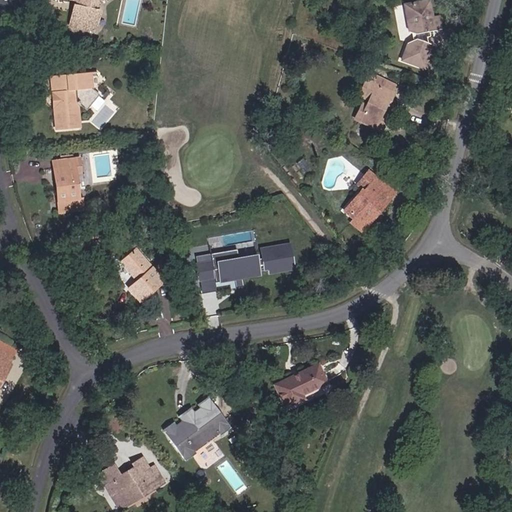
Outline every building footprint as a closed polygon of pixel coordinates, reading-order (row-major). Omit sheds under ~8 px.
[(52,0),(52,8),(63,9),(64,0),(52,0)] [(90,18),(91,11),(108,1),(107,0),(64,0),(63,9),(68,10),(65,37),(90,40),(93,18),(90,18)] [(434,45),(429,44),(432,32),(423,29),(423,19),(428,18),(427,14),(441,12),(437,0),(405,0),(409,16),(416,20),(416,27),(412,27),(406,30),(403,34),(400,47),(431,57),(434,45)] [(385,101),(388,93),(392,81),(378,75),(380,70),(368,65),(361,81),(370,85),(367,94),(361,108),(388,120),(394,105),(385,101)] [(392,81),(393,75),(380,70),(378,75),(392,81)] [(86,114),(98,101),(91,91),(89,77),(50,81),(51,96),(57,97),(58,108),(53,111),(54,134),(78,132),(76,105),(86,114)] [(388,93),(392,94),(397,82),(392,81),(388,93)] [(356,106),(361,108),(367,94),(362,92),(356,106)] [(58,171),(74,170),(72,161),(57,163),(58,171)] [(384,194),(389,197),(396,189),(381,178),(386,171),(379,165),(360,191),(358,189),(350,201),(359,208),(362,204),(372,212),(384,194)] [(54,205),(77,203),(74,170),(58,171),(51,172),(52,187),(55,187),(56,194),(53,195),(54,205)] [(396,189),(401,182),(386,171),(381,178),(396,189)] [(358,212),(371,222),(389,197),(384,194),(372,212),(362,204),(359,208),(358,212)] [(266,284),(280,266),(268,257),(268,245),(262,249),(259,241),(253,248),(247,249),(229,248),(229,243),(213,246),(216,273),(231,271),(233,273),(245,271),(247,267),(249,269),(248,273),(256,280),(255,282),(260,285),(261,284),(266,284)] [(128,306),(154,289),(130,254),(113,265),(127,286),(118,293),(128,306)] [(216,283),(217,289),(243,284),(242,278),(216,283)] [(15,355),(0,346),(0,355),(11,361),(15,355)] [(0,387),(9,372),(6,370),(11,361),(0,355),(0,387)] [(300,405),(299,399),(322,389),(312,370),(268,392),(279,414),(300,405)] [(214,443),(225,435),(201,402),(191,410),(193,414),(189,417),(176,426),(169,431),(166,427),(156,435),(180,467),(190,461),(188,459),(185,454),(209,436),(212,441),(214,443)] [(176,426),(189,417),(185,413),(173,423),(176,426)] [(185,454),(188,459),(212,441),(209,436),(185,454)] [(5,456),(15,459),(18,449),(7,446),(5,456)] [(146,495),(156,489),(146,473),(139,462),(130,467),(132,470),(116,480),(109,470),(95,478),(102,490),(108,487),(122,509),(130,504),(128,500),(143,492),(146,495)] [(156,489),(163,485),(153,469),(146,473),(156,489)] [(114,511),(116,511),(122,509),(108,487),(102,490),(114,511)] [(128,500),(130,504),(146,495),(143,492),(128,500)]
